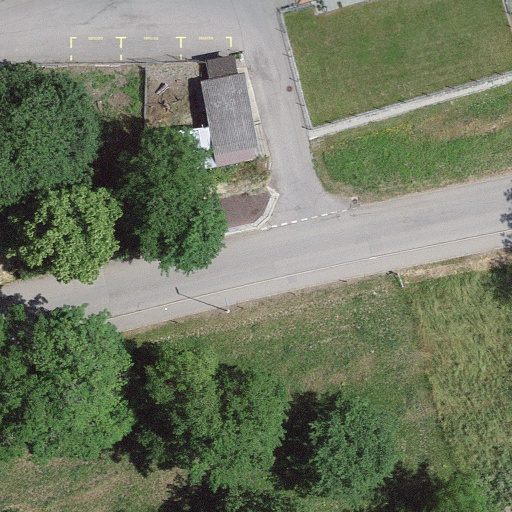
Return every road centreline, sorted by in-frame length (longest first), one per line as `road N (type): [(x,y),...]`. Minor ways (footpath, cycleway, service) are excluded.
road 1 (unclassified): [(313,247),(0,325)]
road 2 (residential): [(224,0),(237,4),(256,31),(313,247)]
road 3 (unclassified): [(511,205),(313,247)]
